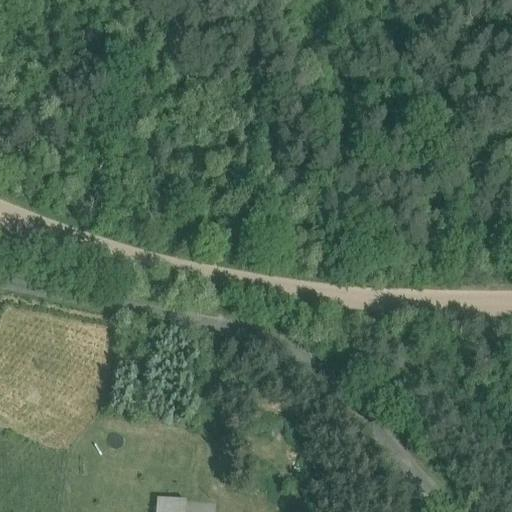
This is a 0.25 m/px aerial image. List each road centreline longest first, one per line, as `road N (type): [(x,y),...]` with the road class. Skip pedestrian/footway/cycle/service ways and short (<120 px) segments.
road 1 (unknown): [(0,209),(149,265),(313,295),(511,309)]
road 2 (unclassified): [(0,272),(294,335),(427,486)]
